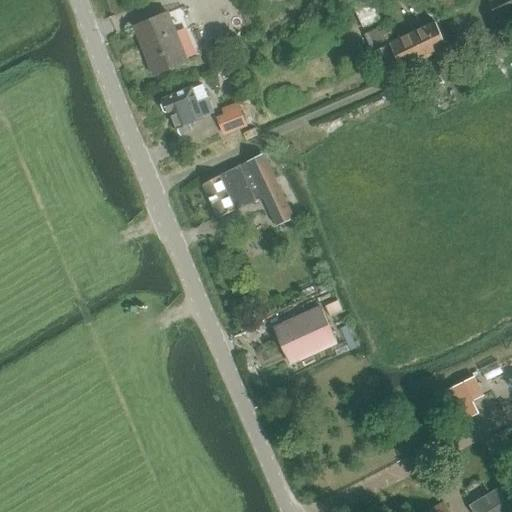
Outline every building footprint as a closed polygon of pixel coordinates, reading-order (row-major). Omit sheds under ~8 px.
[(363,28),(380,20),(370,0),(364,0),(353,6),(363,28)] [(467,0),(441,0),(447,12),(469,2),(467,0)] [(505,38),(511,34),(511,0),(494,0),(489,2),(505,38)] [(168,13),(135,27),(155,75),(188,61),(168,13)] [(391,43),(384,26),(365,34),(384,76),(447,48),(436,23),(391,43)] [(174,113),(178,128),(181,135),(193,130),(190,123),(205,117),(214,113),(203,85),(194,88),(193,87),(164,99),(165,101),(162,104),(165,113),(170,113),(170,114),(174,113)] [(224,114),(217,117),(224,136),(248,127),(239,102),(222,109),(224,114)] [(278,227),(295,219),(265,154),(202,183),(218,218),(264,197),(278,227)] [(295,361),(336,342),(337,341),(322,309),(280,328),(295,361)] [(471,397),(481,392),(473,377),(445,392),(461,421),(479,412),(471,397)] [(511,511),(511,500),(503,487),(470,508),(472,511),(511,511)] [(450,511),(445,503),(428,511),(450,511)]
